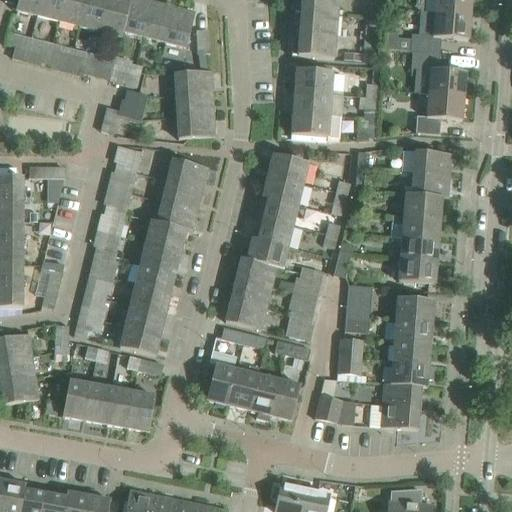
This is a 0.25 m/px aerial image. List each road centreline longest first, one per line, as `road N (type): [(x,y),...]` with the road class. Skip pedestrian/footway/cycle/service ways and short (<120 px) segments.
road 1 (tertiary): [(511,13),(484,313),(495,370),(490,458)]
road 2 (residential): [(175,421),(239,148),(237,12),(230,0)]
road 3 (residential): [(263,445),(350,467),(490,458)]
road 4 (residential): [(175,421),(167,453),(142,463),(0,437)]
